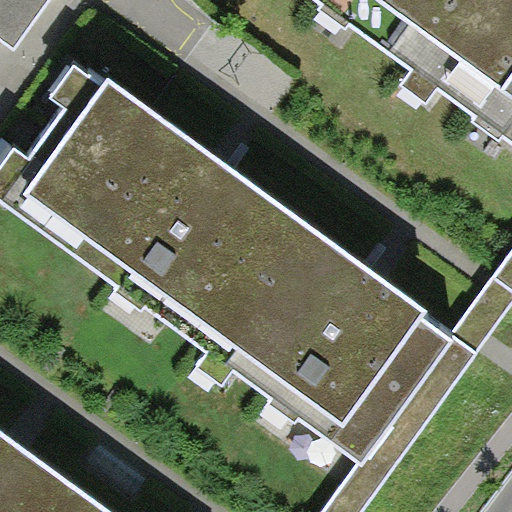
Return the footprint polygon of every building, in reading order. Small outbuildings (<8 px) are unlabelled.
[(2,0),(0,4),(0,43),(23,60),(66,0),(2,0)] [(511,0),(305,0),(407,72),(398,85),(433,110),(443,96),(511,148),(511,254),(497,276),(511,287),(511,0)] [(81,66),(59,97),(74,108),(37,158),(23,149),(0,180),(0,193),(216,352),(206,365),(230,383),(242,368),(366,461),(328,511),(363,511),(477,354),(453,338),(427,319),(432,312),(114,80),(109,86),(81,66)] [(511,304),(511,287),(497,276),(453,338),(477,354),(511,304)] [(0,511),(112,511),(0,430),(0,511)]
